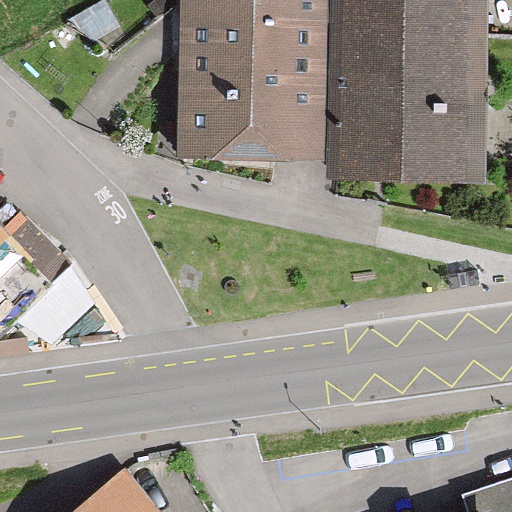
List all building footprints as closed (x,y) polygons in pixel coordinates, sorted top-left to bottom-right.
[(325,0),(179,0),(178,171),(323,172),(325,0)] [(329,0),(327,189),(481,193),(482,0),(329,0)] [(0,309),(10,319),(52,275),(0,225),(0,309)] [(162,511),(127,468),(71,511),(162,511)] [(511,511),(511,473),(460,488),(465,506),(490,500),(494,511),(511,511)] [(447,511),(494,511),(490,500),(465,506),(447,511)]
